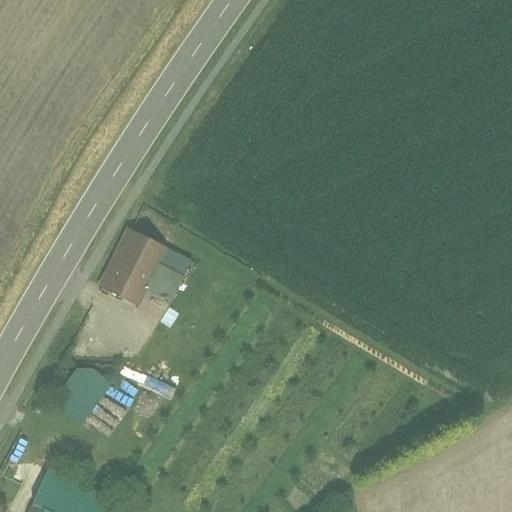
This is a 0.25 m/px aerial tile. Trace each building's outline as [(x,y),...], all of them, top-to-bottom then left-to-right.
[(134,221),(101,280),(137,300),(147,281),(167,245),(170,241),(134,221)] [(147,281),(173,295),(193,260),(167,245),(147,281)] [(112,381),(83,360),(56,397),(85,418),(112,381)] [(133,511),(137,505),(49,462),(34,494),(70,511),(133,511)] [(70,511),(34,494),(24,511),(70,511)]
